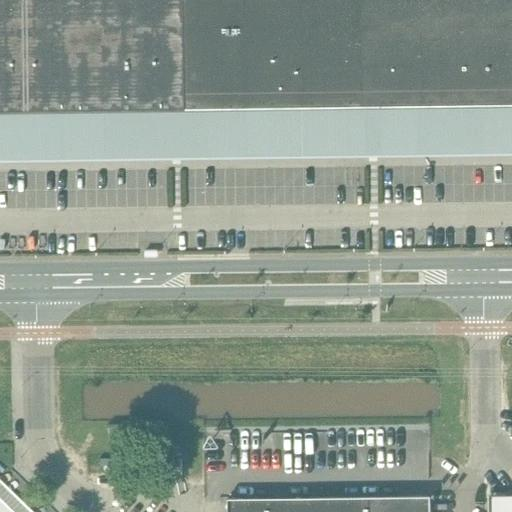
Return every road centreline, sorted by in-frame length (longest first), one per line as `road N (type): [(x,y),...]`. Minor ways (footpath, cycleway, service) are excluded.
road 1 (tertiary): [(511,264),(35,270)]
road 2 (tertiary): [(36,297),(511,291)]
road 3 (unclassified): [(89,511),(45,462),(36,297)]
